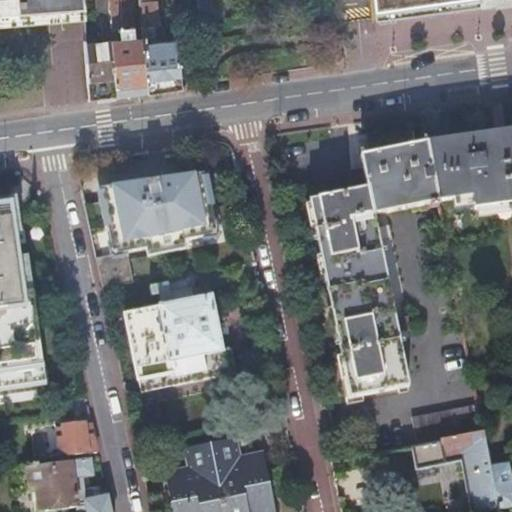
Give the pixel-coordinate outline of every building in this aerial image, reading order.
[(0,0),(0,17),(82,11),(81,0),(0,0)] [(108,0),(109,6),(110,14),(117,96),(149,92),(143,36),(131,37),(128,0),(108,0)] [(144,0),(140,0),(143,36),(149,92),(182,87),(177,39),(156,41),(155,25),(159,24),(156,0),(144,0)] [(373,0),(375,19),(494,1),(493,0),(373,0)] [(82,11),(0,17),(0,23),(82,17),(82,11)] [(102,40),(84,42),(85,59),(89,101),(117,96),(110,14),(100,15),(102,40)] [(511,130),(428,142),(439,202),(472,198),(474,209),(511,203),(511,130)] [(439,202),(428,142),(360,155),(366,187),(309,199),(350,398),(409,387),(375,216),(430,205),(431,209),(440,207),(439,202)] [(96,258),(102,286),(132,281),(127,251),(147,248),(148,255),(186,249),(184,241),(204,237),(215,222),(212,207),(215,206),(210,177),(207,177),(206,174),(108,185),(98,197),(99,198),(84,202),(96,258)] [(20,200),(0,202),(0,395),(45,389),(20,200)] [(160,308),(123,316),(139,392),(235,373),(230,349),(221,350),(211,299),(193,302),(189,281),(157,287),(160,308)] [(412,418),(417,447),(440,442),(483,434),(477,405),(412,418)] [(96,447),(91,423),(85,424),(85,422),(62,425),(62,427),(56,428),(60,457),(97,452),(96,447)] [(490,470),(483,434),(440,442),(444,463),(447,465),(461,463),(470,511),(491,511),(497,511),(490,470)] [(210,443),(225,511),(279,511),(268,458),(243,463),(242,457),(257,454),(253,435),(210,443)] [(225,511),(210,443),(169,452),(173,472),(187,468),(188,475),(163,480),(170,511),(225,511)] [(267,451),(257,454),(242,457),(243,463),(268,458),(267,451)] [(86,498),(84,487),(82,477),(95,475),(92,459),(26,467),(29,488),(35,488),(38,511),(87,505),(86,498)] [(187,468),(173,472),(162,474),(163,480),(188,475),(187,468)] [(511,504),(505,468),(490,470),(497,511),(511,508),(511,504)] [(87,505),(88,511),(110,511),(107,497),(86,498),(87,505)]
